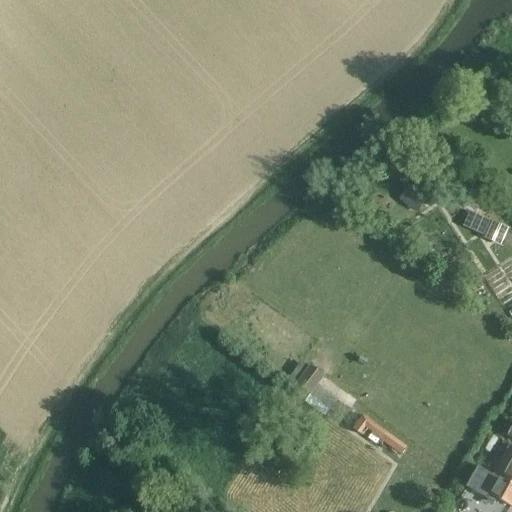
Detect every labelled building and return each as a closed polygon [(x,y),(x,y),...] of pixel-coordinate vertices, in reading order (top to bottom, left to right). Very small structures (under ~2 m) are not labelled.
[(400,201),(418,214),(431,196),(412,183),(400,201)] [(290,379),(298,385),(297,387),(332,410),(338,401),(318,388),(326,376),(311,365),(309,369),(301,363),(290,379)] [(511,445),(510,444),(492,476),(511,487),(511,445)] [(466,488),(477,494),(494,504),(497,500),(511,508),(511,506),(511,487),(492,476),(478,468),(466,488)] [(466,495),(458,509),(464,511),(476,511),(481,504),(466,495)]
